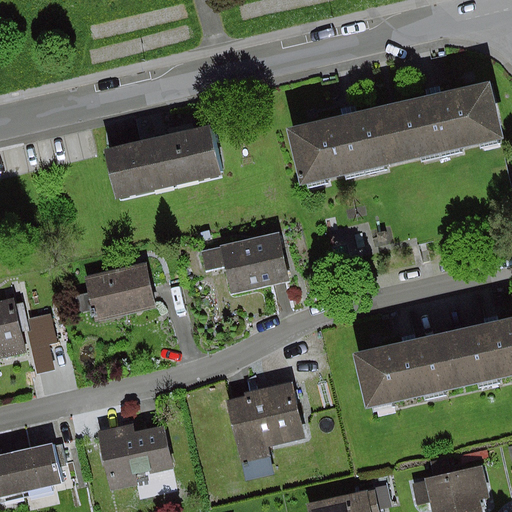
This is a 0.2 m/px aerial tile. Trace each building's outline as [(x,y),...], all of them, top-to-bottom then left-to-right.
[(490,83),(389,106),(402,163),(503,141),(490,83)] [(402,163),(389,106),(287,128),(299,185),(402,163)] [(209,128),(106,151),(117,198),(220,175),(209,128)] [(219,248),(202,252),(206,270),(226,266),(231,290),(288,278),(278,232),(219,245),(219,248)] [(147,263),(85,277),(89,293),(76,296),(80,313),(93,310),(95,320),(156,306),(147,263)] [(14,300),(0,303),(0,358),(26,353),(14,300)] [(50,315),(29,320),(31,331),(27,332),(37,374),(54,370),(48,344),(57,342),(50,315)] [(511,319),(451,333),(462,387),(511,376),(511,319)] [(462,387),(451,333),(353,354),(365,407),(462,387)] [(246,398),(227,403),(242,464),(272,457),(270,447),(305,439),(292,383),(245,394),(246,398)] [(132,425),(98,432),(110,492),(138,486),(135,475),(172,467),(164,428),(133,434),(132,425)] [(52,445),(16,453),(25,492),(61,484),(57,467),(66,465),(63,447),(53,449),(52,445)] [(486,451),(462,456),(464,463),(488,458),(486,451)] [(0,498),(25,492),(16,453),(0,456),(0,498)] [(425,483),(413,486),(417,505),(430,502),(432,511),(483,511),(481,501),(490,499),(483,467),(425,479),(425,483)] [(387,487),(306,505),(307,511),(379,511),(378,510),(392,507),(387,487)]
